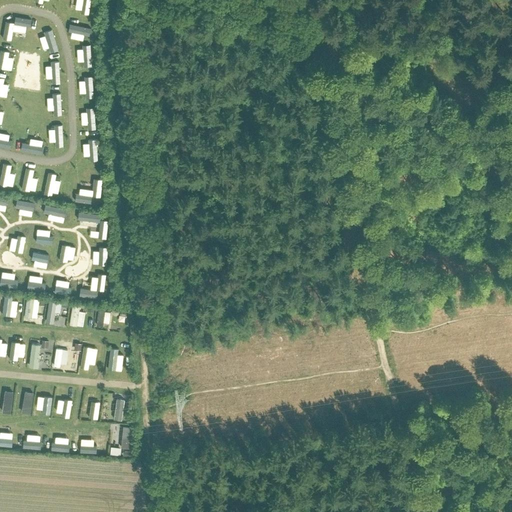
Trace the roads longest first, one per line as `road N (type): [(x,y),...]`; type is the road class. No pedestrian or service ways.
road 1 (track): [(119,0),(144,405)]
road 2 (track): [(311,2),(304,23),(382,338)]
road 3 (track): [(0,14),(13,7),(54,16),(68,58),(73,143),(58,162),(0,152)]
road 4 (track): [(379,44),(220,0)]
road 5 (track): [(387,362),(424,511)]
road 6 (track): [(511,80),(379,44)]
